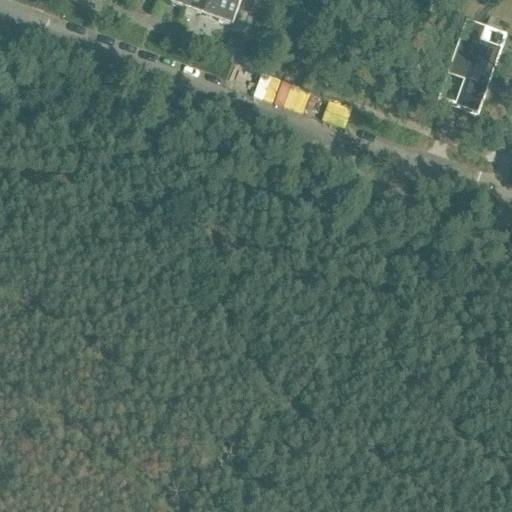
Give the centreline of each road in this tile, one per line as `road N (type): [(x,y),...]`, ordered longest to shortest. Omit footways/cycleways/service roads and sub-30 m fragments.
road 1 (residential): [(309,126),(0,14)]
road 2 (residential): [(309,126),(460,243),(486,246),(497,237),(502,190)]
road 3 (residential): [(502,190),(309,126)]
